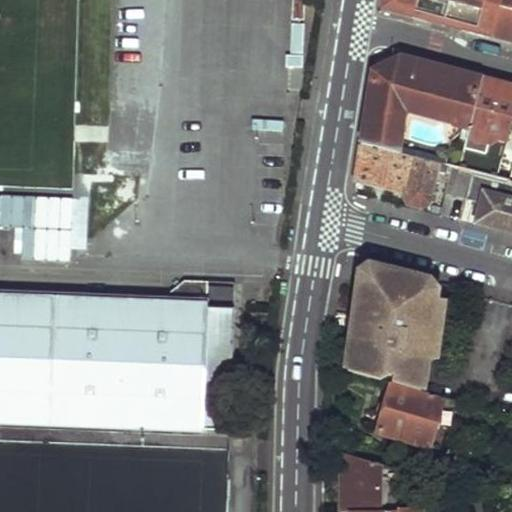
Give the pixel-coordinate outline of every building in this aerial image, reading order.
[(293,0),(289,94),(302,95),(306,0),(293,0)] [(511,0),(392,0),(392,3),(414,9),(413,16),(426,20),(427,12),(448,17),(447,25),(492,37),(494,30),(511,34),(511,0)] [(414,9),(392,3),(391,11),(413,16),(414,9)] [(448,17),(427,12),(426,20),(447,25),(448,17)] [(511,34),(494,30),(492,37),(511,42),(511,36),(511,34)] [(482,79),(385,54),(374,61),(371,84),(361,145),(401,155),(410,116),(469,129),(482,79)] [(511,86),(496,82),(482,79),(469,129),(489,135),(508,140),(511,123),(511,86)] [(253,105),(253,116),(282,118),(283,107),(253,105)] [(486,144),(489,135),(469,129),(467,139),(486,144)] [(358,163),(356,179),(404,192),(403,195),(408,205),(423,209),(431,204),(440,173),(446,175),(447,167),(409,158),(401,155),(361,145),(358,163)] [(511,169),(500,166),(495,180),(510,184),(511,176),(511,169)] [(495,180),(458,171),(451,195),(480,202),(474,225),(511,234),(511,235),(511,184),(510,184),(495,180)] [(14,259),(80,262),(83,199),(0,194),(0,227),(15,228),(14,259)] [(360,280),(376,269),(366,267),(362,270),(360,280)] [(433,283),(376,269),(360,280),(354,312),(359,313),(355,332),(351,332),(349,347),(353,348),(348,374),(393,387),(420,395),(426,362),(427,353),(438,354),(441,334),(431,332),(435,306),(437,296),(433,283)] [(229,429),(232,307),(206,306),(207,301),(207,299),(233,301),(233,283),(183,281),(164,300),(0,292),(0,424),(203,433),(203,428),(229,429)] [(207,301),(206,306),(232,307),(233,301),(207,299),(207,301)] [(431,332),(441,334),(445,308),(435,306),(431,332)] [(351,332),(355,332),(359,313),(354,312),(351,311),(348,321),(347,331),(351,332)] [(427,353),(426,362),(436,364),(438,354),(427,353)] [(393,387),(381,430),(432,444),(444,402),(420,395),(393,387)] [(348,440),(346,446),(401,462),(401,471),(410,474),(411,458),(348,440)] [(353,511),(419,511),(410,511),(410,474),(401,471),(344,454),(344,511),(353,511)]
